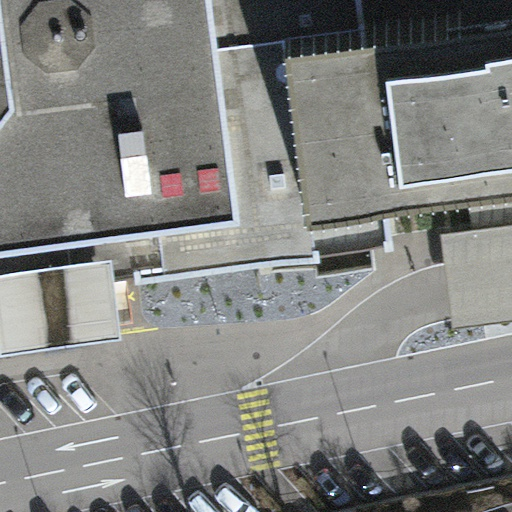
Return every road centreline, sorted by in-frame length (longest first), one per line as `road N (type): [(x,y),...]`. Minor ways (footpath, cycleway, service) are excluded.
road 1 (unknown): [(0,187),(150,174),(205,145),(236,96),(250,0)]
road 2 (unclassified): [(0,484),(258,431)]
road 3 (unclassified): [(511,379),(258,431)]
